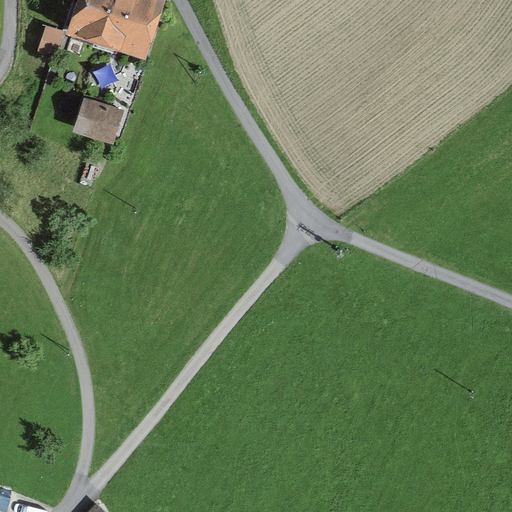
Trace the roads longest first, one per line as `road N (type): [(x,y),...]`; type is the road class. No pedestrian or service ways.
road 1 (residential): [(511,300),(313,217),(180,0)]
road 2 (track): [(68,511),(313,217)]
road 3 (track): [(0,217),(47,280),(78,351),(88,448),(76,503)]
